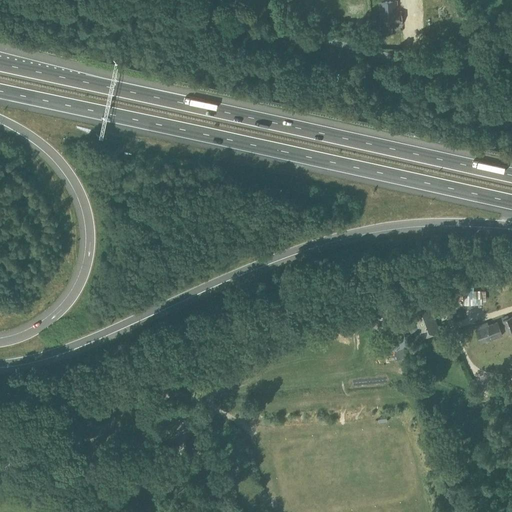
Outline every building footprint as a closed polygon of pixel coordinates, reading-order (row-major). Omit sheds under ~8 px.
[(380,2),(381,26),(398,25),(402,24),(401,12),(398,12),(397,2),(380,2)] [(465,293),(465,304),(482,303),(482,292),(465,293)] [(414,338),(421,335),(422,336),(438,330),(431,309),(414,315),(416,321),(409,323),(414,338)] [(354,317),(359,333),(372,329),(370,322),(379,318),(377,310),(354,317)] [(511,317),(509,319),(508,316),(502,318),(503,321),(508,333),(511,331),(511,317)] [(497,323),(489,326),(488,323),(476,327),(477,330),(478,330),(482,342),(501,335),(497,323)] [(385,349),(386,354),(409,347),(404,333),(385,339),(388,348),(385,349)]
